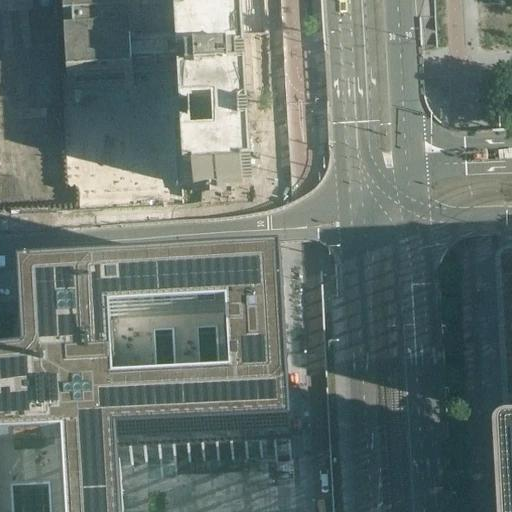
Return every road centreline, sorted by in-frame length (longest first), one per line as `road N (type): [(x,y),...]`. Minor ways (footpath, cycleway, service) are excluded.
road 1 (secondary): [(356,221),(366,511)]
road 2 (secondary): [(431,511),(413,223)]
road 3 (secondary): [(343,0),(356,221)]
road 4 (secondary): [(409,167),(397,0)]
